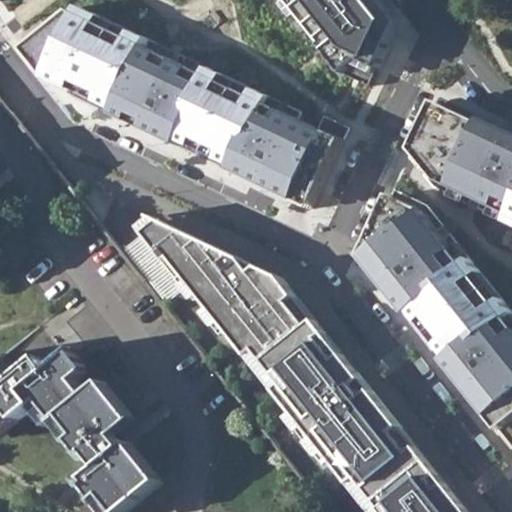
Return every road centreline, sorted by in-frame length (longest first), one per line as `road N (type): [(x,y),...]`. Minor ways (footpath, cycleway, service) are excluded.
road 1 (residential): [(0,55),(47,118),(321,257)]
road 2 (residential): [(321,257),(511,498)]
road 3 (residential): [(321,257),(442,29)]
